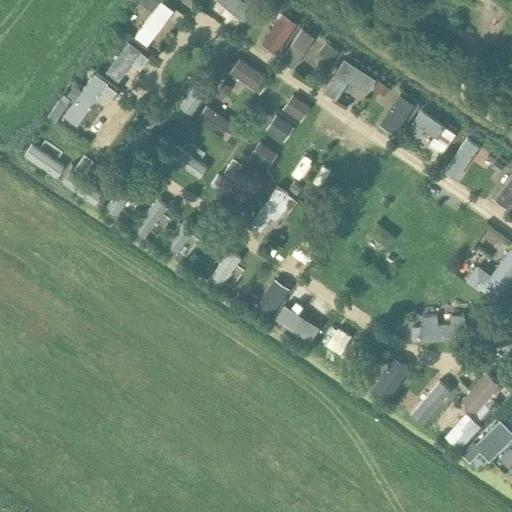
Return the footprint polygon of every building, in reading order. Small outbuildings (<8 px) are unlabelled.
[(143,23),(135,35),(153,46),(178,6),(167,0),(141,0),(132,16),(143,23)] [(221,0),(246,19),(257,5),(251,0),(221,0)] [(281,11),(264,41),(280,51),(298,21),(281,11)] [(134,39),(109,69),(129,85),(153,55),(134,39)] [(231,74),(260,94),(273,75),(243,56),(231,74)] [(339,98),(352,79),(370,91),(379,77),(347,56),(325,89),(339,98)] [(78,85),(61,109),(81,123),(100,97),(111,105),(124,86),(99,69),(85,89),(78,85)] [(296,91),(268,128),(285,141),(313,105),(296,91)] [(381,121),(397,132),(416,105),(399,94),(381,121)] [(209,101),(196,117),(226,142),(240,125),(209,101)] [(410,128),(429,137),(426,142),(445,152),(458,127),(420,108),(410,128)] [(358,136),(346,150),(358,160),(371,146),(358,136)] [(265,170),(278,152),(261,139),(248,157),(265,170)] [(290,164),(307,169),(315,145),(298,140),(290,164)] [(400,195),(412,166),(389,157),(377,186),(400,195)] [(281,226),(300,197),(279,183),(260,212),(281,226)] [(418,193),(406,210),(424,222),(436,206),(418,193)] [(456,230),(442,245),(456,258),(470,242),(456,230)] [(497,271),(478,261),(468,280),(503,299),(511,283),(511,244),(497,271)] [(432,254),(419,271),(434,283),(447,265),(432,254)] [(277,276),(260,308),(319,339),(328,323),(287,301),(295,286),(277,276)] [(371,303),(381,287),(369,279),(359,295),(371,303)] [(467,338),(468,314),(423,312),(421,336),(467,338)] [(323,333),(354,357),(366,341),(336,317),(323,333)] [(379,387),(397,396),(413,362),(395,353),(379,387)] [(465,399),(482,410),(504,378),(488,367),(465,399)] [(438,376),(417,413),(435,422),(455,386),(438,376)] [(466,446),(486,422),(468,408),(448,432),(466,446)] [(501,429),(481,448),(489,457),(509,438),(501,429)]
